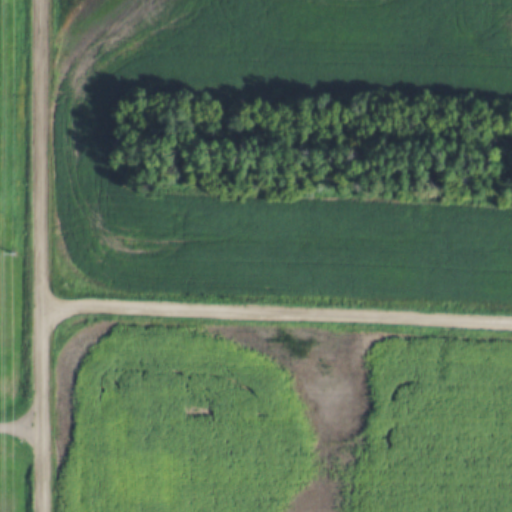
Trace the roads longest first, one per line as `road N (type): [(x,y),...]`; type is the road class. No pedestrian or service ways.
road 1 (residential): [(39,511),(39,0)]
road 2 (residential): [(39,308),(511,325)]
